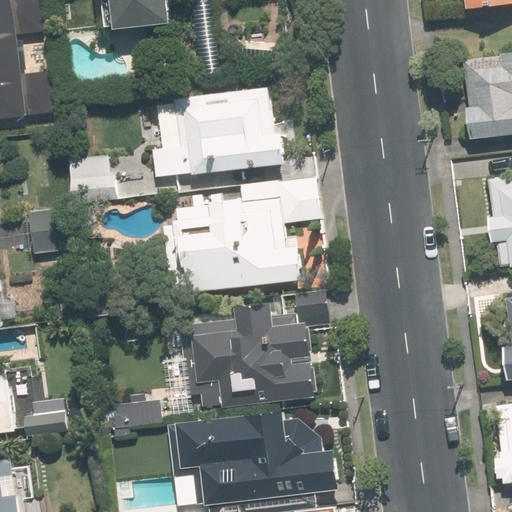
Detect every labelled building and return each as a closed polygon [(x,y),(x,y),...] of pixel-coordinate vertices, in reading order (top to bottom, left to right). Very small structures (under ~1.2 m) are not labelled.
[(0,0),(0,118),(61,111),(46,0),(0,0)] [(106,0),(109,27),(180,20),(177,0),(106,0)] [(466,58),(475,137),(511,132),(511,50),(506,51),(507,53),(466,58)] [(197,173),(291,162),(287,131),(279,132),(273,85),(162,98),(167,147),(157,148),(160,175),(197,171),(197,173)] [(114,172),(112,153),(71,157),(75,201),(122,197),(120,172),(114,172)] [(186,292),(308,278),(305,244),(291,245),(288,223),(327,218),(322,174),(244,183),(245,196),(225,198),(224,191),(213,193),(214,202),(205,203),(204,194),(191,195),(192,205),(181,206),(182,218),(178,219),(186,292)] [(502,239),(505,264),(511,263),(511,174),(493,177),(498,215),(496,215),(499,240),(502,239)] [(73,204),(33,209),(38,253),(78,249),(73,204)] [(322,396),(314,324),(333,323),(329,288),(298,291),(300,311),(281,313),(279,300),(240,304),(241,317),(189,322),(196,393),(205,392),(207,405),(227,403),(227,406),(322,396)] [(0,432),(22,430),(14,364),(0,365),(0,432)] [(71,429),(68,396),(35,400),(37,413),(28,414),(30,433),(71,429)] [(165,421),(162,398),(115,404),(117,426),(165,421)] [(508,476),(509,482),(511,481),(511,402),(500,404),(506,455),(500,455),(502,477),(508,476)] [(291,409),(171,422),(177,476),(198,473),(201,503),(211,502),(212,511),(267,511),(347,503),(341,447),(330,448),(329,435),(305,415),(292,417),(291,409)] [(0,511),(24,511),(18,455),(0,457),(0,511)]
